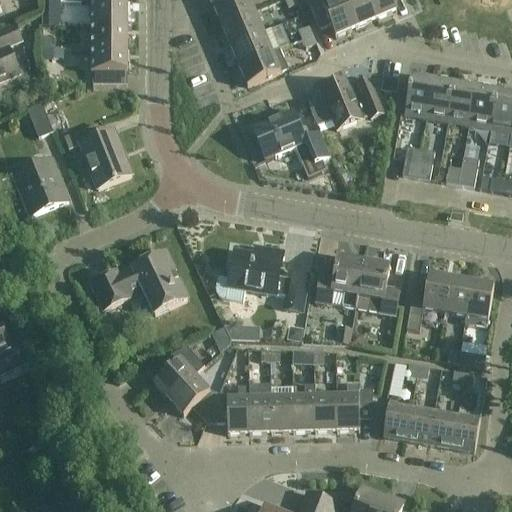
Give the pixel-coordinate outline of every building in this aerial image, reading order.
[(233,0),(213,9),(222,29),(255,15),(248,0),(233,0)] [(296,0),(289,0),(285,2),(288,10),(299,6),(296,0)] [(319,2),(307,7),(319,34),(329,29),(335,41),(355,32),(342,0),(339,0),(322,8),(319,2)] [(366,0),(342,0),(355,32),(375,24),(366,0)] [(366,0),(375,24),(396,15),(390,3),(396,0),(366,0)] [(125,4),(89,4),(90,28),(126,28),(125,4)] [(59,5),(48,5),(48,28),(59,28),(59,5)] [(255,15),(222,29),(230,49),(263,35),(255,15)] [(126,28),(90,28),(90,52),(126,52),(126,28)] [(8,51),(22,45),(15,29),(0,35),(0,87),(20,79),(8,51)] [(298,34),(302,42),(312,38),(308,30),(298,34)] [(271,32),(263,35),(230,49),(239,69),(272,56),(280,52),(271,32)] [(312,38),(302,42),(305,51),(315,46),(312,38)] [(42,40),(42,52),(53,52),(53,40),(42,40)] [(63,51),(53,52),(42,52),(42,63),(53,63),(53,62),(63,62),(63,51)] [(126,52),(90,52),(90,77),(91,77),(92,89),(115,89),(115,76),(126,76),(126,52)] [(272,56),(239,69),(247,90),(281,76),(272,56)] [(405,119),(426,123),(434,83),(412,79),(405,119)] [(321,94),(326,107),(311,113),(318,131),(333,124),(336,132),(369,119),(370,122),(382,117),(368,83),(349,90),(346,84),(321,94)] [(434,83),(426,123),(448,126),(455,87),(434,83)] [(455,87),(448,126),(469,130),(476,91),(455,87)] [(476,91),(469,130),(490,134),(497,94),(476,91)] [(511,96),(497,94),(490,134),(511,138),(511,135),(511,96)] [(37,143),(52,138),(40,110),(26,116),(37,143)] [(314,167),(315,167),(330,160),(319,135),(305,141),(294,115),(252,133),(265,164),(305,147),(314,167)] [(97,193),(130,180),(112,135),(101,140),(97,128),(64,142),(69,154),(79,150),(97,193)] [(402,180),(415,182),(421,154),(407,152),(402,180)] [(421,154),(415,182),(430,185),(434,157),(421,154)] [(463,162),(461,173),(458,190),(472,193),(477,164),(463,162)] [(29,221),(67,206),(51,164),(12,179),(29,221)] [(444,188),(458,190),(461,173),(447,171),(444,188)] [(490,195),(501,197),(503,186),(493,184),(490,195)] [(511,187),(503,186),(501,197),(511,199),(511,198),(511,187)] [(235,257),(230,283),(219,281),(217,293),(217,297),(219,300),(223,302),(244,306),(246,294),(287,301),(285,313),(301,316),(307,281),(291,278),(290,284),(277,282),(282,257),(267,254),(265,262),(235,257)] [(155,320),(187,304),(165,258),(118,280),(116,276),(91,288),(104,315),(129,303),(128,301),(142,294),(155,320)] [(342,310),(356,313),(364,267),(338,262),(334,283),(320,281),(316,306),(331,308),(333,296),(344,298),(342,310)] [(364,267),(356,313),(380,317),(395,320),(400,294),(385,292),(389,271),(364,267)] [(424,313),(445,316),(451,281),(429,278),(427,287),(415,285),(407,333),(420,335),(424,313)] [(451,281),(445,316),(466,320),(472,285),(451,281)] [(472,285),(466,320),(465,327),(487,331),(494,289),(472,285)] [(303,331),(290,329),(287,343),(301,345),(303,331)] [(0,366),(25,356),(14,330),(2,335),(0,330),(0,366)] [(352,332),(338,330),(335,346),(349,348),(352,332)] [(154,387),(170,403),(196,378),(181,362),(185,359),(181,354),(152,369),(162,379),(154,387)] [(271,354),(262,354),(261,365),(270,365),(271,354)] [(271,354),(270,365),(279,366),(280,355),(271,354)] [(460,355),(451,354),(448,367),(459,368),(460,355)] [(486,360),(460,355),(459,368),(484,373),(486,360)] [(315,356),(306,356),(305,367),(314,368),(315,356)] [(315,356),(314,368),(323,368),(324,357),(315,356)] [(427,383),(429,372),(410,369),(408,380),(427,383)] [(464,377),(454,376),(452,387),(462,389),(464,377)] [(474,379),(464,377),(462,389),(473,391),(474,379)] [(196,378),(170,403),(185,419),(192,412),(207,428),(219,398),(211,394),(210,395),(196,378)] [(260,403),(249,403),(250,438),(272,438),(271,403),(271,387),(260,387),(260,403)] [(346,401),(337,401),(338,436),(359,436),(359,424),(371,424),(372,394),(359,394),(359,389),(346,390),(346,401)] [(219,398),(207,428),(227,427),(228,439),(250,438),(249,403),(249,391),(238,392),(238,404),(227,404),(228,402),(219,398)] [(305,402),(293,402),(294,437),(316,437),(315,402),(315,391),(305,391),(305,402)] [(337,401),(315,402),(316,437),(338,436),(337,401)] [(293,402),(271,403),(272,438),(294,437),(293,402)] [(383,442),(406,446),(412,411),(389,407),(383,442)] [(412,411),(406,446),(429,449),(434,415),(412,411)] [(434,415),(429,449),(451,453),(457,419),(434,415)] [(457,419),(451,453),(474,457),(480,422),(457,419)] [(44,450),(30,461),(44,479),(58,467),(44,450)] [(401,511),(403,507),(388,501),(388,503),(362,493),(354,511),(401,511)] [(336,511),(337,509),(308,498),(302,511),(274,511),(266,509),(265,511),(336,511)]
